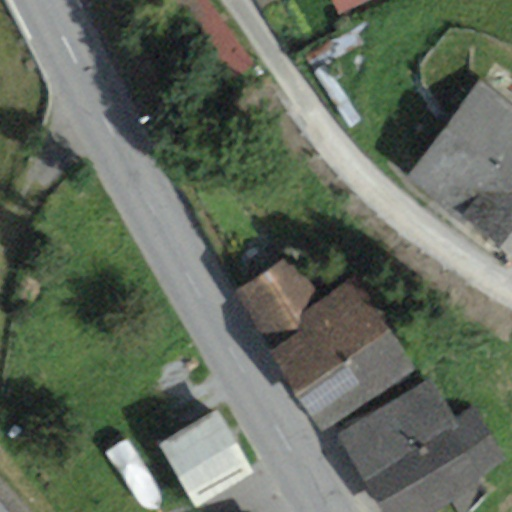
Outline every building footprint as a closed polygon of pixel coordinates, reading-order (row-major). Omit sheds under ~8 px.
[(511,100),(481,75),(406,167),(463,214),(470,205),(511,239),(511,100)] [(292,246),(236,281),(322,417),(411,361),(354,271),(322,292),(292,246)] [(430,376),(338,421),(391,511),(422,511),(485,478),(482,473),(504,460),(474,407),(453,419),(430,376)] [(221,397),(161,430),(196,495),(256,463),(221,397)] [(285,511),(275,494),(244,511),(285,511)]
